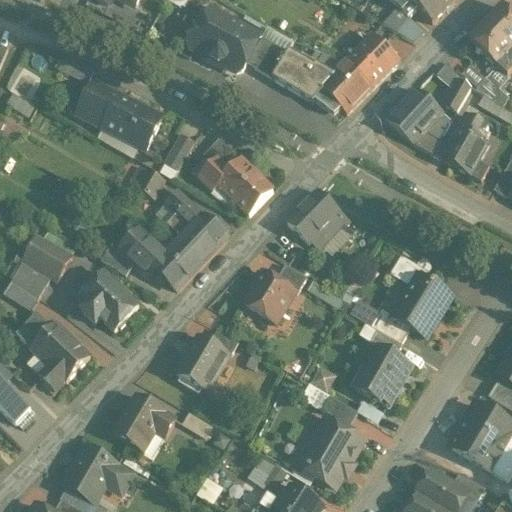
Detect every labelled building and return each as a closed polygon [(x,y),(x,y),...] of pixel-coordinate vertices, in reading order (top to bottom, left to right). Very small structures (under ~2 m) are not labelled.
[(117,0),(134,9),(138,0),(117,0)] [(188,0),(167,0),(167,2),(179,9),(184,8),(188,0)] [(386,0),(408,22),(418,12),(432,26),(457,0),(386,0)] [(511,19),(502,10),(470,43),(507,78),(511,72),(511,19)] [(237,26),(211,12),(203,26),(197,28),(196,31),(193,32),(189,39),(190,42),(188,45),(190,51),(205,58),(209,57),(210,63),(218,66),(223,65),(225,69),(236,75),(242,73),(246,66),(260,39),(236,27),(237,26)] [(288,54),(260,39),(246,66),(272,81),(288,54)] [(373,40),(360,52),(346,66),(372,92),(397,66),(372,42),(373,40)] [(314,70),(288,54),(272,81),(271,82),(273,83),(273,82),(313,106),(314,104),(324,112),(337,116),(341,113),(321,93),(320,93),(335,78),(316,67),(314,70)] [(335,78),(321,93),(341,113),(346,118),(372,92),(346,66),(335,78)] [(509,99),(486,80),(478,94),(490,102),(503,110),(509,99)] [(461,82),(446,109),(456,115),(458,112),(471,90),(461,82)] [(120,100),(93,86),(82,110),(86,121),(102,130),(102,131),(102,132),(118,100),(119,100),(120,100)] [(478,94),(471,90),(458,112),(472,120),(479,108),(485,111),(490,102),(478,94)] [(416,93),(387,124),(414,148),(432,159),(432,158),(439,145),(430,140),(424,136),(442,117),(442,118),(443,117),(416,93)] [(119,100),(118,100),(102,132),(146,154),(162,122),(119,100)] [(478,125),(466,118),(459,130),(469,135),(473,129),(474,130),(478,125)] [(469,135),(459,130),(449,147),(440,163),(470,179),(478,165),(489,146),(481,142),(484,136),(474,130),(473,129),(469,135)] [(438,130),(430,140),(439,145),(441,142),(445,134),(438,130)] [(194,147),(181,139),(174,150),(187,158),(194,147)] [(449,147),(441,142),(439,145),(432,158),(440,163),(449,147)] [(187,158),(174,150),(164,167),(178,174),(187,158)] [(231,176),(217,163),(213,168),(205,160),(192,174),(214,195),(219,190),(218,189),(231,176)] [(238,160),(230,169),(234,173),(242,164),(238,160)] [(231,176),(218,189),(219,190),(249,219),(273,195),(242,164),(234,173),(231,176)] [(489,171),(478,165),(470,179),(480,185),(489,171)] [(164,183),(140,169),(130,187),(137,191),(136,192),(153,202),(164,183)] [(511,191),(511,176),(506,173),(494,193),(507,201),(511,191)] [(211,226),(178,195),(166,207),(178,218),(167,229),(178,239),(180,236),(184,240),(179,245),(202,268),(227,242),(224,239),(228,235),(228,232),(218,223),(215,223),(211,226)] [(317,195),(287,227),(296,236),(292,239),(296,243),(300,239),(310,249),(313,247),(321,255),(349,226),(340,218),(341,217),(317,195)] [(166,259),(141,235),(121,255),(129,263),(134,266),(133,267),(148,280),(155,273),(177,294),(202,268),(179,245),(166,259)] [(72,261),(37,240),(23,265),(51,282),(58,285),(72,261)] [(129,263),(109,251),(101,265),(126,280),(133,267),(129,263)] [(427,278),(402,263),(393,278),(407,287),(409,286),(413,288),(418,279),(420,280),(419,283),(423,285),(424,283),(427,278)] [(51,282),(23,265),(12,285),(39,302),(51,282)] [(307,282),(286,269),(276,284),(295,296),(294,296),(297,298),(307,282)] [(276,284),(263,276),(244,307),(276,327),(294,296),(295,296),(276,284)] [(91,290),(80,302),(87,309),(83,314),(96,326),(100,321),(115,335),(138,311),(103,277),(91,290)] [(452,300),(424,283),(423,285),(419,283),(420,280),(418,279),(413,288),(393,320),(382,314),(371,331),(377,335),(377,334),(401,348),(411,333),(426,342),(427,341),(426,340),(437,322),(438,323),(452,300)] [(82,282),(71,293),(80,302),(91,290),(82,282)] [(39,302),(12,285),(4,298),(31,315),(39,302)] [(37,316),(16,337),(32,352),(52,331),(37,316)] [(90,361),(56,328),(52,331),(32,352),(49,369),(39,379),(55,395),(65,384),(66,385),(90,361)] [(239,346),(217,334),(210,346),(230,358),(230,359),(231,360),(239,346)] [(401,348),(377,334),(377,335),(370,347),(382,354),(382,353),(396,360),(402,349),(401,348)] [(210,346),(199,339),(176,378),(177,378),(178,378),(191,386),(191,387),(207,396),(230,359),(230,358),(210,346)] [(511,349),(511,351),(511,354),(497,379),(511,388),(511,349)] [(396,360),(382,353),(382,354),(371,372),(367,370),(354,392),(372,403),(374,399),(389,408),(411,369),(396,360)] [(13,379),(0,367),(0,383),(5,388),(13,379)] [(0,413),(15,428),(30,413),(5,388),(0,383),(0,413)] [(511,414),(511,397),(495,388),(488,401),(511,415),(511,414)] [(176,423),(136,399),(130,410),(133,411),(129,419),(125,417),(113,438),(143,456),(143,454),(142,453),(153,434),(165,441),(176,423)] [(358,417),(330,400),(322,414),(350,431),(358,417)] [(511,442),(511,428),(475,407),(449,451),(492,476),(511,442)] [(212,431),(189,417),(182,429),(205,443),(212,431)] [(348,434),(328,422),(318,439),(312,440),(309,445),(311,451),(299,471),(335,492),(362,445),(347,436),(348,434)] [(133,478),(87,451),(64,490),(76,497),(95,508),(96,506),(107,487),(123,496),(133,478)] [(511,478),(501,472),(492,489),(511,500),(511,478)] [(418,499),(440,511),(459,511),(468,498),(468,497),(453,487),(431,474),(416,498),(418,499)] [(485,492),(459,477),(453,487),(468,497),(468,498),(478,503),(485,492)] [(207,480),(196,497),(212,508),(223,490),(207,480)] [(321,511),(323,509),(291,489),(276,511),(321,511)] [(95,508),(76,497),(70,508),(76,511),(106,511),(96,506),(95,508)] [(440,511),(418,499),(410,511),(440,511)]
